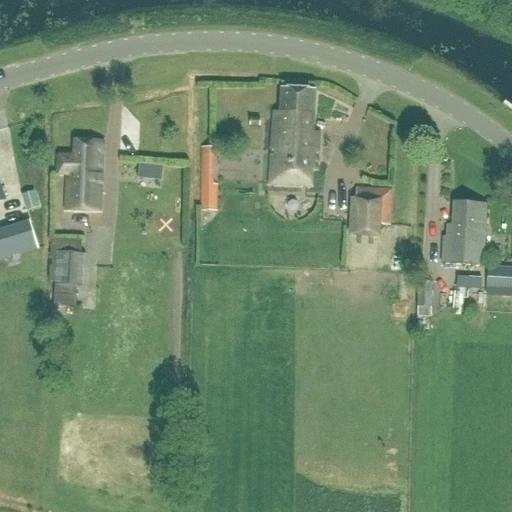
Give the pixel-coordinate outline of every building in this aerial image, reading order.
[(312,135),(315,92),(281,90),(279,113),(273,112),(267,186),(308,189),(310,173),(315,174),(318,135),(312,135)] [(56,158),(55,177),(68,178),(66,213),(100,215),(102,166),(100,166),(101,145),(75,144),(75,159),(56,158)] [(211,147),(202,147),(201,211),(210,211),(211,147)] [(349,199),(348,236),(380,238),(382,200),(349,199)] [(486,206),(454,205),(452,240),(444,240),(443,266),(483,268),(486,206)] [(29,214),(0,213),(0,238),(29,239),(29,214)] [(56,254),(54,285),(82,286),(84,255),(56,254)] [(511,289),(511,270),(488,269),(486,289),(511,289)] [(457,278),(456,288),(480,289),(481,279),(457,278)] [(417,308),(418,308),(431,309),(432,283),(418,284),(417,308)] [(430,317),(431,309),(418,308),(417,316),(430,317)]
